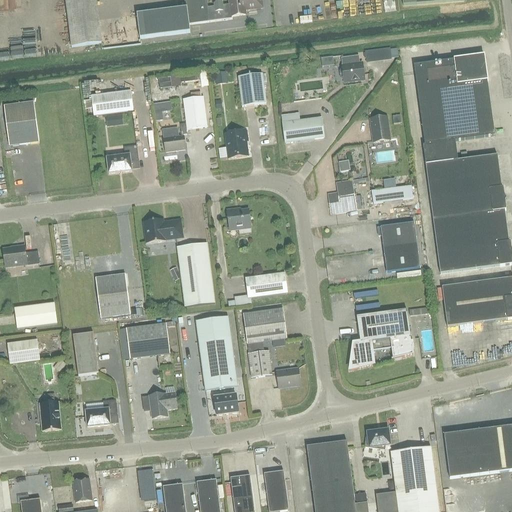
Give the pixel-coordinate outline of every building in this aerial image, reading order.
[(95,0),(65,0),(72,48),(102,44),(95,0)] [(207,9),(205,0),(189,0),(184,1),(185,9),(137,15),(140,40),(190,33),(189,25),(209,23),(207,9)] [(229,0),(232,17),(245,15),(245,11),(263,9),(261,0),(229,0)] [(230,6),(223,7),(222,3),(213,5),(214,8),(207,9),(209,23),(232,20),(230,6)] [(397,49),(390,50),(391,60),(398,59),(397,49)] [(342,69),(340,72),(341,79),(344,81),(344,83),(353,82),(354,83),(358,82),(359,81),(364,80),(362,64),(360,64),(359,56),(341,59),(342,69)] [(454,61),(414,66),(425,146),(423,146),(425,166),(458,162),(455,142),(495,136),(487,82),(488,82),(484,56),(454,60),(454,61)] [(217,85),(228,84),(226,72),(215,73),(217,85)] [(262,75),(238,78),(242,108),(266,105),(262,75)] [(160,89),(171,87),(170,78),(159,79),(160,89)] [(97,81),(82,82),(83,95),(94,94),(93,87),(97,86),(97,81)] [(131,92),(91,97),(94,117),(106,116),(122,114),(134,112),(131,92)] [(194,99),(183,100),(186,125),(187,131),(207,128),(203,98),(203,93),(193,94),(194,99)] [(171,103),(154,105),(156,122),(163,121),(162,113),(172,112),(171,103)] [(9,148),(39,144),(34,104),(4,108),(9,148)] [(143,137),(140,114),(127,115),(100,119),(90,120),(93,144),(143,137)] [(322,119),(300,122),(299,114),(281,116),(285,144),(324,139),(322,119)] [(370,120),(373,143),(390,141),(387,118),(370,120)] [(179,138),(178,129),(163,131),(166,153),(185,151),(183,138),(179,138)] [(246,133),(226,135),(228,150),(227,151),(228,157),(229,158),(229,159),(247,157),(245,142),(247,142),(246,133)] [(125,157),(107,159),(109,175),(132,172),(131,162),(139,161),(137,147),(124,148),(125,157)] [(458,162),(425,166),(440,275),(500,267),(500,268),(511,265),(511,258),(511,256),(511,252),(510,243),(509,243),(505,211),(506,211),(505,202),(506,200),(504,198),(503,188),(501,189),(497,156),(458,162)] [(339,162),(341,171),(350,170),(348,160),(339,162)] [(396,180),(384,181),(385,191),(397,189),(396,180)] [(335,215),(357,211),(352,182),(336,184),(337,194),(328,196),(330,208),(334,207),(335,215)] [(374,192),(371,192),(373,205),(413,200),(411,187),(397,189),(385,191),(374,192)] [(252,218),(250,216),(249,211),(236,212),(236,211),(227,212),(229,231),(238,230),(239,230),(240,235),(251,233),(251,227),(250,221),(252,218)] [(163,220),(144,223),(147,245),(165,242),(165,241),(182,238),(180,222),(163,224),(163,220)] [(414,224),(377,229),(378,237),(382,237),(384,251),(417,247),(414,224)] [(215,305),(207,245),(177,249),(181,278),(181,279),(185,308),(215,305)] [(16,250),(3,251),(5,267),(26,265),(27,267),(40,265),(38,252),(26,254),(25,247),(16,248),(16,250)] [(417,247),(384,251),(387,274),(420,269),(417,247)] [(176,269),(170,272),(175,282),(181,279),(181,278),(176,269)] [(248,300),(288,294),(285,274),(245,280),(248,300)] [(125,276),(96,280),(101,320),(131,316),(125,276)] [(511,279),(442,289),(447,329),(511,320),(511,279)] [(251,300),(248,300),(247,296),(234,298),(235,301),(228,302),(229,309),(252,306),(251,300)] [(17,330),(57,325),(55,305),(15,310),(17,330)] [(410,317),(431,315),(431,309),(409,311),(410,317)] [(283,310),(243,316),(247,345),(287,340),(283,310)] [(352,353),(349,371),(375,365),(375,364),(374,365),(372,352),(391,349),(393,360),(391,360),(392,361),(413,356),(407,311),(357,318),(361,350),(359,351),(358,352),(357,354),(352,353)] [(196,324),(205,392),(238,388),(228,320),(196,324)] [(126,330),(130,360),(170,355),(167,328),(166,325),(126,330)] [(93,334),(73,337),(78,377),(99,374),(93,334)] [(10,366),(40,362),(37,342),(7,346),(10,366)] [(248,355),(251,379),(272,377),(269,352),(248,355)] [(60,360),(53,368),(60,373),(66,365),(60,360)] [(297,370),(277,373),(279,389),(300,387),(297,370)] [(152,420),(168,418),(167,412),(177,410),(175,394),(149,397),(152,420)] [(216,417),(238,414),(236,396),(214,399),(216,417)] [(47,405),(40,406),(42,433),(61,431),(59,404),(57,404),(56,401),(47,402),(47,405)] [(104,411),(86,412),(87,428),(110,426),(109,416),(117,416),(116,401),(103,402),(104,411)] [(511,427),(444,436),(450,480),(511,471),(511,427)] [(366,438),(365,448),(384,451),(385,447),(390,446),(388,431),(367,434),(368,438),(366,438)] [(315,511),(355,511),(347,443),(307,448),(315,511)] [(396,493),(376,496),(378,511),(439,511),(431,449),(391,454),(396,493)] [(156,500),(152,470),(140,472),(144,502),(156,500)] [(285,511),(289,511),(284,472),(264,475),(269,511),(285,511)] [(254,511),(250,477),(230,479),(234,511),(254,511)] [(89,480),(73,482),(76,503),(92,501),(89,480)] [(220,511),(216,481),(197,484),(200,511),(220,511)] [(163,488),(166,511),(185,511),(182,485),(163,488)] [(367,506),(366,494),(355,496),(356,507),(367,506)] [(29,502),(21,503),(21,511),(41,511),(40,500),(29,502)]
